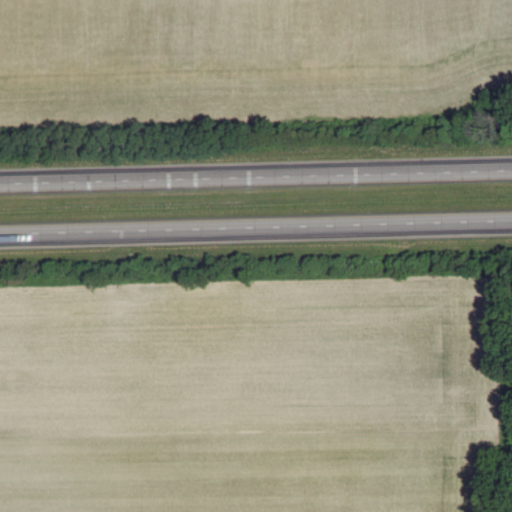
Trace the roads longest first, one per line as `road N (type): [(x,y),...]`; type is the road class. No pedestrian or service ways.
road 1 (motorway): [(511,170),(0,184)]
road 2 (motorway): [(0,234),(511,221)]
